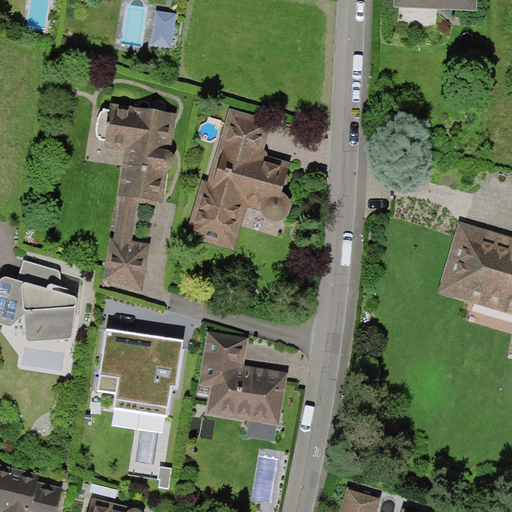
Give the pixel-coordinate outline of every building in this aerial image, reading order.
[(471,0),(393,0),(393,11),(471,14),(471,0)] [(92,134),(95,142),(121,147),(112,239),(106,239),(102,285),(142,293),(146,248),(128,243),(135,201),(158,207),(163,173),(170,170),(173,166),(175,158),(171,151),(166,147),(172,117),(108,106),(108,109),(104,109),(95,116),(92,125),(92,134)] [(199,182),(184,234),(233,250),(244,205),(254,208),(252,214),(254,220),(259,225),(269,227),(276,226),(283,220),(286,213),(286,206),(284,200),(281,196),(291,165),(267,158),(265,152),(273,124),(229,111),(209,185),(199,182)] [(511,238),(459,223),(437,294),(511,315),(511,238)] [(246,340),(203,333),(195,388),(207,390),(203,418),(246,424),(244,442),(273,447),(284,375),(242,368),(246,340)] [(36,475),(0,465),(0,511),(58,511),(63,494),(33,486),(36,475)] [(373,511),(376,502),(345,492),(339,511),(373,511)] [(132,511),(89,500),(85,511),(132,511)]
